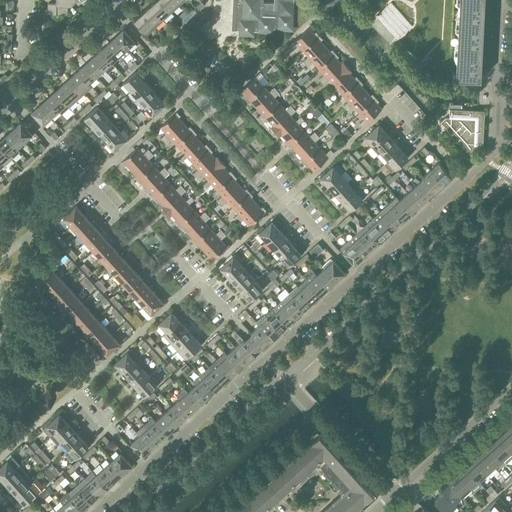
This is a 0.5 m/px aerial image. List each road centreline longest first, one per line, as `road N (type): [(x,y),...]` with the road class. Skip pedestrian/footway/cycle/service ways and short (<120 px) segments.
road 1 (tertiary): [(376,296),(494,189),(511,163)]
road 2 (residential): [(267,357),(145,469)]
road 3 (tertiary): [(162,489),(284,378)]
road 4 (residential): [(391,495),(511,386)]
road 5 (residential): [(391,495),(284,378)]
road 6 (residential): [(120,215),(12,101)]
road 7 (residential): [(464,180),(357,276)]
road 8 (residential): [(357,276),(265,175)]
road 9 (residential): [(205,109),(114,8)]
road 10 (residential): [(267,357),(172,260)]
road 11 (residential): [(493,72),(492,90),(504,105),(501,144),(464,180)]
road 12 (tertiary): [(284,378),(376,296)]
road 13 (residential): [(357,276),(267,357)]
